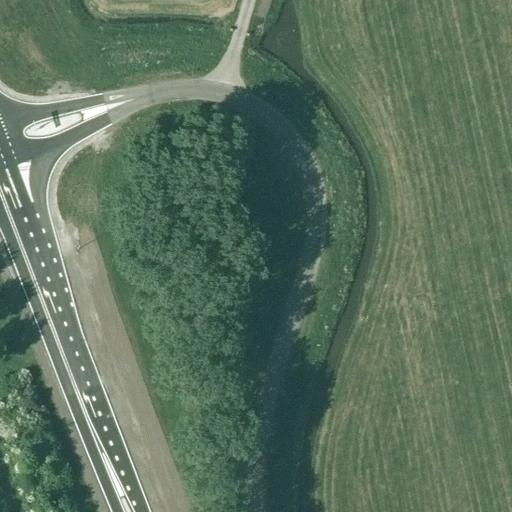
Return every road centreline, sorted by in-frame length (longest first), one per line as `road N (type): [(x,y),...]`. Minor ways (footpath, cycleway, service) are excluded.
road 1 (unclassified): [(254,511),(263,404),(316,227),(308,173),(288,136),(240,98),(196,90),(126,101),(0,149)]
road 2 (trunk): [(130,511),(0,176)]
